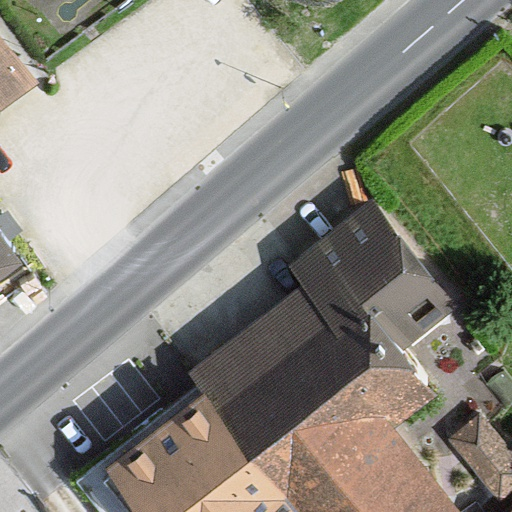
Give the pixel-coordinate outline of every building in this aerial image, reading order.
[(0,41),(0,110),(33,87),(0,41)] [(403,346),(457,306),(377,203),(294,266),(306,283),(344,330),(403,346)] [(0,278),(33,254),(0,210),(0,278)] [(201,364),(313,511),(454,511),(462,506),(396,418),(434,384),(413,353),(403,346),(344,330),(306,283),(201,364)] [(313,511),(201,364),(55,474),(83,511),(313,511)] [(440,440),(498,505),(511,492),(511,457),(472,412),(440,440)] [(511,511),(511,503),(500,511),(511,511)]
